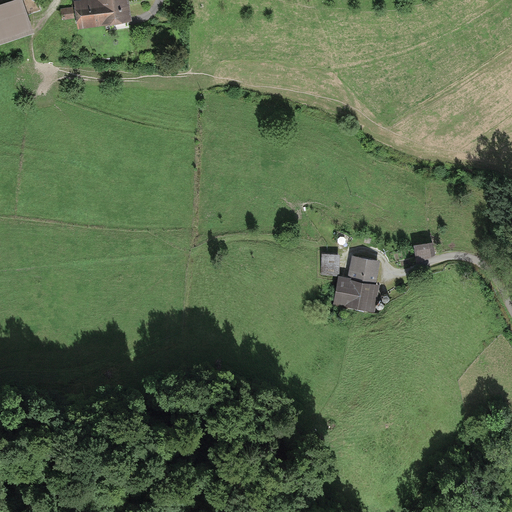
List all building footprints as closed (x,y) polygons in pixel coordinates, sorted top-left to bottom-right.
[(0,47),(38,35),(26,0),(21,0),(0,7),(0,47)] [(131,0),(83,0),(77,1),(81,29),(134,21),(131,0)] [(433,242),(414,245),(416,259),(435,256),(433,242)] [(339,255),(322,255),(321,276),(339,276),(339,255)] [(340,278),(335,308),(375,314),(384,261),(353,256),(349,279),(340,278)]
